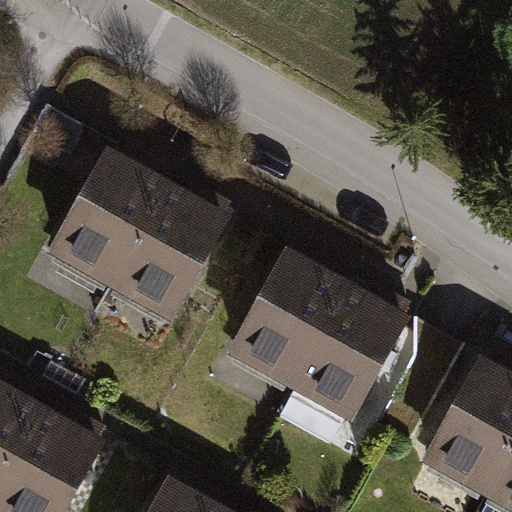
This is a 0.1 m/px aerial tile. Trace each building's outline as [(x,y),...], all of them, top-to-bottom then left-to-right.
[(113,157),(55,263),(122,299),(180,194),(113,157)] [(181,195),(123,300),(189,337),(247,231),(181,195)] [(291,255),(233,360),(300,397),(358,291),(291,255)] [(359,292),(301,398),(367,434),(425,328),(359,292)] [(511,373),(491,362),(433,468),(500,504),(511,481),(511,373)] [(0,378),(0,511),(2,511),(58,410),(0,378)] [(59,411),(3,511),(90,511),(126,448),(59,411)] [(230,511),(175,481),(157,511),(230,511)] [(511,484),(501,504),(511,510),(511,484)]
